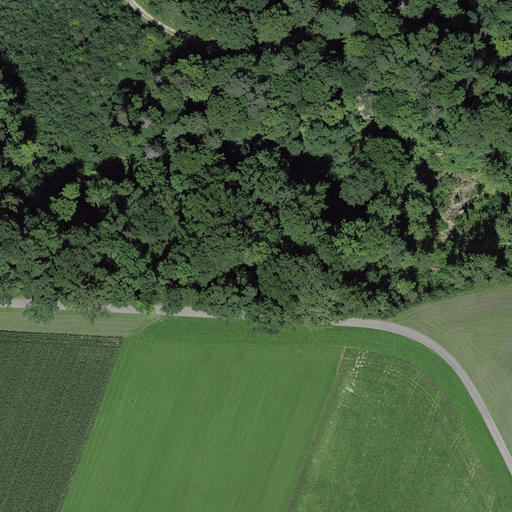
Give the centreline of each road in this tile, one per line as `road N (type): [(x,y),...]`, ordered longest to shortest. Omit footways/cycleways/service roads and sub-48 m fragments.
road 1 (track): [(0,301),(404,330),(445,354),(511,463)]
road 2 (track): [(339,0),(295,40),(260,51),(203,46),(159,28),(128,0)]
